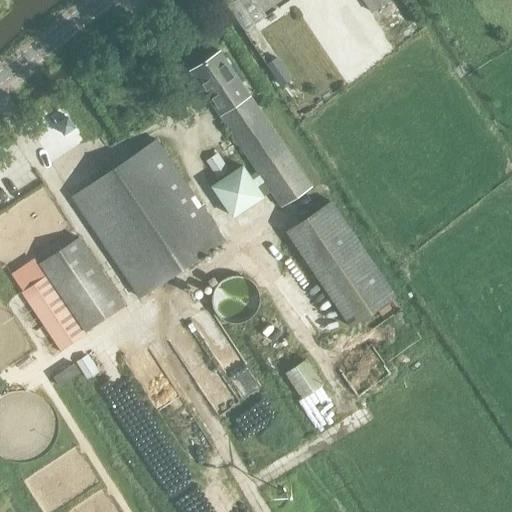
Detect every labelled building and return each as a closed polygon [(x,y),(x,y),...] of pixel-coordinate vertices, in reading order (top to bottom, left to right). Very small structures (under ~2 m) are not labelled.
[(245,30),(269,15),(259,0),(233,0),(228,3),(245,30)] [(261,0),(271,13),(289,0),(261,0)] [(362,0),(370,11),(386,0),(362,0)] [(232,215),(269,189),(280,206),(310,186),(219,50),(189,70),(257,170),(249,175),(241,165),(211,185),(232,215)] [(284,85),(296,76),(278,54),(267,63),(284,85)] [(67,117),(56,124),(64,135),(75,128),(67,117)] [(139,296),(223,239),(156,140),(72,196),(139,296)] [(221,148),(231,166),(244,160),(234,141),(221,148)] [(349,324),(394,294),(330,201),(286,231),(349,324)] [(84,330),(123,303),(78,237),(40,262),(48,275),(21,293),(60,351),(86,333),(84,330)] [(222,280),(226,315),(264,310),(259,276),(222,280)] [(86,354),(79,362),(92,375),(100,367),(86,354)] [(283,373),(301,399),(322,385),(305,358),(283,373)] [(78,362),(57,372),(61,381),(82,371),(78,362)]
